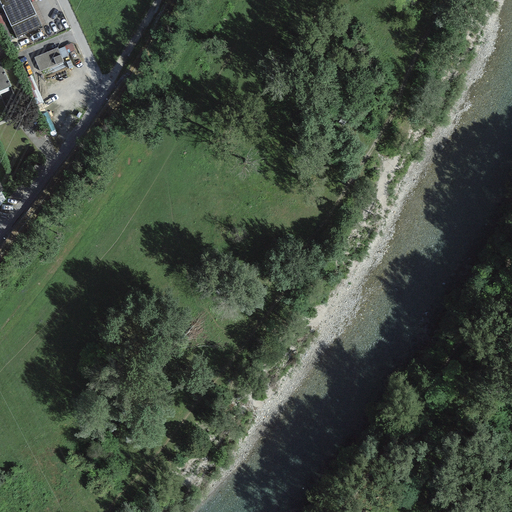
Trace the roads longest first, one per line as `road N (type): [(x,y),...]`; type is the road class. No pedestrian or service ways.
road 1 (track): [(0,254),(111,106),(174,0)]
road 2 (unclassified): [(103,91),(0,234)]
